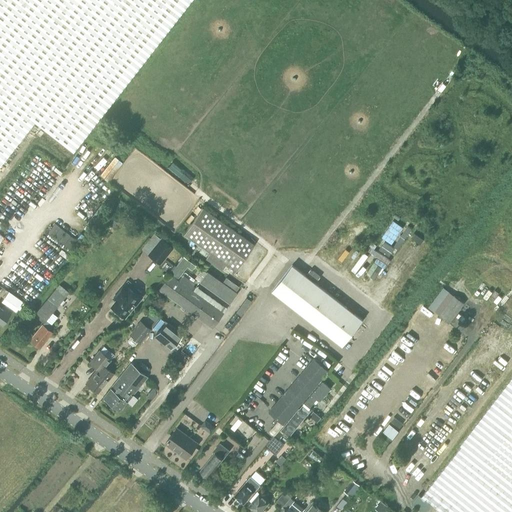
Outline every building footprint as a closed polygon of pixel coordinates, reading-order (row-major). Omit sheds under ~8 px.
[(0,0),(0,165),(33,124),(72,154),(101,116),(191,0),(0,0)] [(201,204),(183,231),(208,248),(205,254),(223,266),(227,261),(237,268),(255,241),(201,204)] [(54,222),(47,231),(52,235),(59,226),(54,222)] [(59,226),(52,235),(57,239),(64,231),(59,226)] [(64,231),(57,239),(62,243),(69,235),(64,231)] [(69,235),(62,243),(68,248),(74,239),(69,235)] [(172,247),(160,238),(148,253),(160,263),(172,247)] [(191,267),(194,263),(182,255),(170,272),(177,276),(186,264),(191,267)] [(273,291),(343,346),(363,321),(293,265),(273,291)] [(169,273),(158,289),(212,327),(225,309),(195,287),(193,290),(169,273)] [(202,276),(199,281),(230,302),(233,298),(202,276)] [(57,283),(32,314),(41,322),(67,291),(57,283)] [(133,291),(124,283),(112,299),(115,301),(110,307),(125,319),(142,296),(136,291),(133,291)] [(449,291),(443,287),(428,308),(433,312),(449,291)] [(6,294),(2,301),(15,310),(20,303),(6,294)] [(465,303),(455,295),(439,316),(449,324),(465,303)] [(246,297),(236,312),(240,316),(251,301),(246,297)] [(0,307),(0,322),(2,324),(12,310),(5,306),(3,309),(0,307)] [(139,342),(150,328),(141,321),(130,334),(131,335),(129,338),(129,341),(133,344),(136,344),(138,341),(139,342)] [(154,336),(170,348),(180,336),(165,323),(154,336)] [(42,324),(30,340),(40,348),(52,332),(42,324)] [(90,362),(98,368),(86,383),(97,392),(113,373),(105,366),(110,359),(100,350),(90,362)] [(328,370),(313,357),(268,411),(283,423),(328,370)] [(130,363),(103,396),(119,409),(147,376),(130,363)] [(443,511),(511,511),(511,376),(421,495),(443,511)] [(331,388),(323,381),(304,402),(310,407),(317,398),(320,400),(331,388)] [(309,409),(310,408),(304,402),(299,408),(299,407),(281,429),(289,436),(311,410),(309,409)] [(321,417),(313,411),(309,416),(317,422),(321,417)] [(215,427),(205,420),(201,426),(211,433),(215,427)] [(174,447),(186,456),(197,442),(176,427),(165,442),(173,448),(174,447)] [(283,434),(279,430),(266,445),(275,453),(284,443),(279,439),(283,434)] [(230,450),(220,442),(213,451),(214,452),(200,470),(208,477),(230,450)] [(311,451),(308,454),(319,462),(322,459),(311,451)] [(259,484),(250,476),(234,495),(244,503),(259,484)] [(291,495),(285,490),(277,499),(283,505),(291,495)] [(259,492),(249,505),(256,511),(260,511),(270,501),(259,492)] [(425,511),(432,504),(419,494),(412,504),(422,511),(425,511)] [(343,498),(337,506),(342,510),(348,502),(343,498)] [(287,508),(291,511),(319,511),(309,504),(302,511),(300,511),(304,508),(294,500),(287,508)] [(385,511),(390,507),(381,501),(375,509),(379,511),(385,511)]
